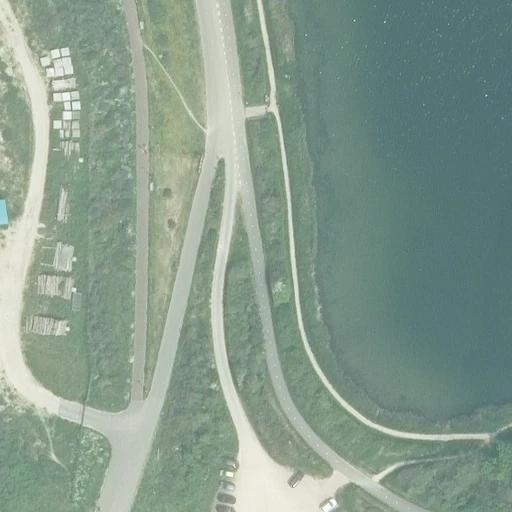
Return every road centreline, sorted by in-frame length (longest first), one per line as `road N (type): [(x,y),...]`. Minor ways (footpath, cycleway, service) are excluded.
road 1 (unclassified): [(205,0),(220,114),(174,317),(114,511)]
road 2 (track): [(0,17),(25,64),(44,138),(9,353),(18,389),(134,431)]
